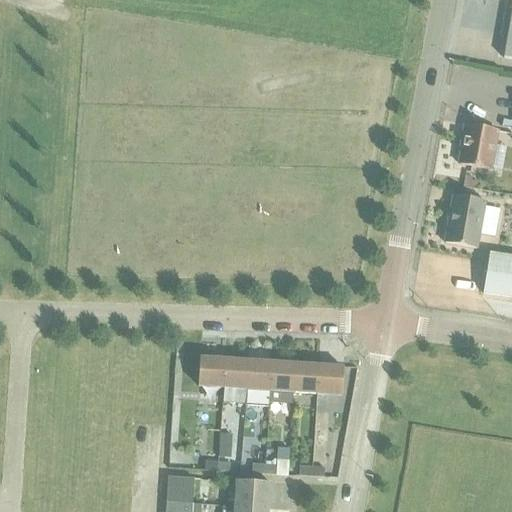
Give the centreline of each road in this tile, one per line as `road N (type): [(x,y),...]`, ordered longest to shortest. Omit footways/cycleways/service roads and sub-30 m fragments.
road 1 (residential): [(22,315),(386,324)]
road 2 (residential): [(386,324),(444,0)]
road 3 (residential): [(8,510),(22,315)]
road 4 (residential): [(352,511),(386,324)]
road 5 (residential): [(511,344),(386,324)]
